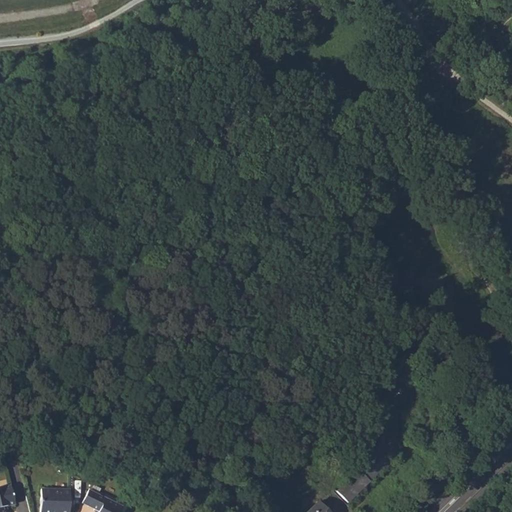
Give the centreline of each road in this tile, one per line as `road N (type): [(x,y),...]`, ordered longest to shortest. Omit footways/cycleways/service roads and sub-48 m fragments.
road 1 (track): [(511,120),(417,35),(393,0)]
road 2 (track): [(141,0),(60,37),(0,44)]
